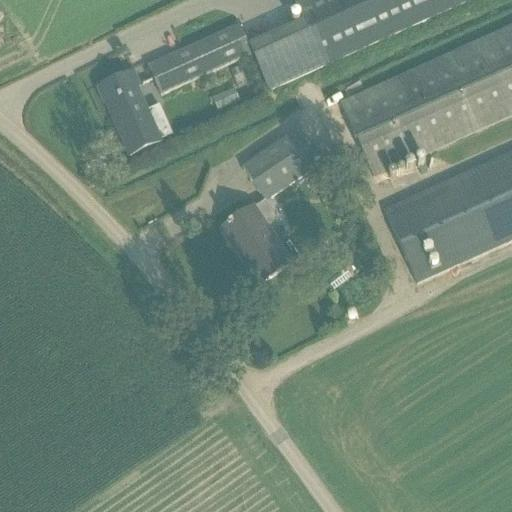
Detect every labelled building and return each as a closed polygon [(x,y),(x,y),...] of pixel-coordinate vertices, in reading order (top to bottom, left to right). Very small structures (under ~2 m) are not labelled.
[(298,0),(293,2),(304,27),(323,69),(475,0),(298,0)] [(511,117),(511,26),(341,104),(376,178),(511,117)] [(238,27),(146,68),(160,99),(251,58),(249,52),(238,27)] [(267,94),(323,69),(304,27),(249,52),(251,58),(267,94)] [(128,159),(159,145),(127,78),(96,92),(128,159)] [(265,204),(281,193),(318,166),(297,132),(258,159),(241,170),(264,204),(265,204)] [(416,287),(434,278),(511,241),(511,154),(456,179),(402,206),(384,214),(416,287)] [(270,236),(266,239),(263,234),(271,228),(273,225),(274,220),(273,216),(265,204),(264,204),(249,214),(221,233),(237,257),(241,254),(262,286),(291,267),(270,236)]
